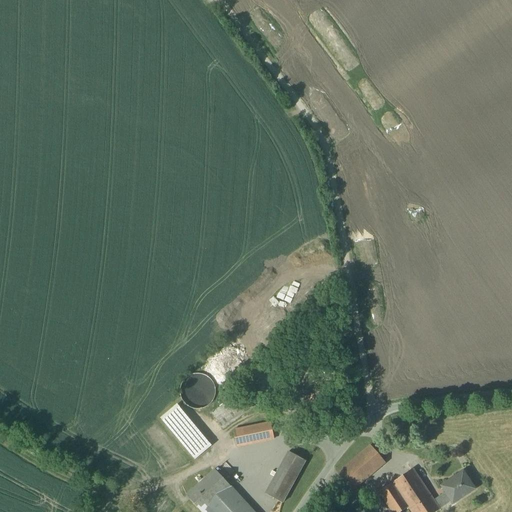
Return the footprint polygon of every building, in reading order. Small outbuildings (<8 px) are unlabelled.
[(213,383),(209,378),(204,375),(198,374),(193,375),(188,377),(184,382),(182,385),(181,391),(182,394),(184,400),(188,404),(194,407),(200,407),(203,407),(208,404),(211,401),(214,396),(215,389),(213,383)] [(256,391),(238,404),(245,414),(263,401),(256,391)] [(177,405),(161,419),(195,460),(211,447),(177,405)] [(241,417),(234,407),(216,420),(223,430),(241,417)] [(267,424),(232,431),(235,449),(270,442),(267,424)] [(385,463),(371,447),(338,474),(352,491),(385,463)] [(306,462),(286,452),(264,496),(285,506),(306,462)] [(252,511),(215,470),(186,496),(201,511),(252,511)] [(437,511),(440,510),(440,509),(434,501),(414,470),(392,484),(408,508),(410,511),(437,511)] [(463,473),(442,487),(446,493),(451,502),(453,504),(475,490),(463,473)] [(402,511),(408,508),(392,484),(379,493),(391,511),(402,511)] [(440,509),(451,502),(446,493),(434,501),(440,509)]
